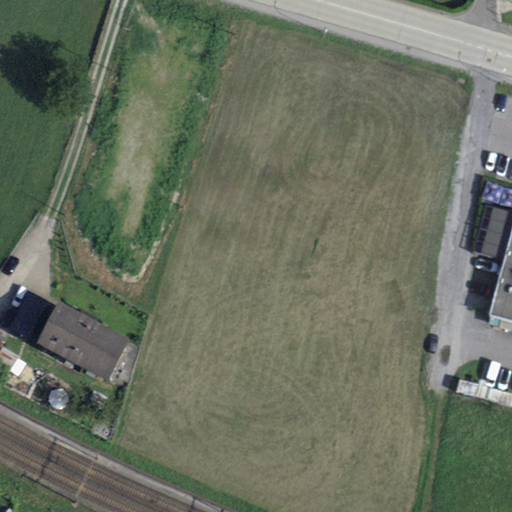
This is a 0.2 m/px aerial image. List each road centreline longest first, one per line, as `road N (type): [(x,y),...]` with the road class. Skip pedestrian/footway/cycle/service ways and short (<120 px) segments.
road 1 (track): [(8,308),(49,218),(121,0)]
road 2 (primary): [(482,49),(313,0)]
